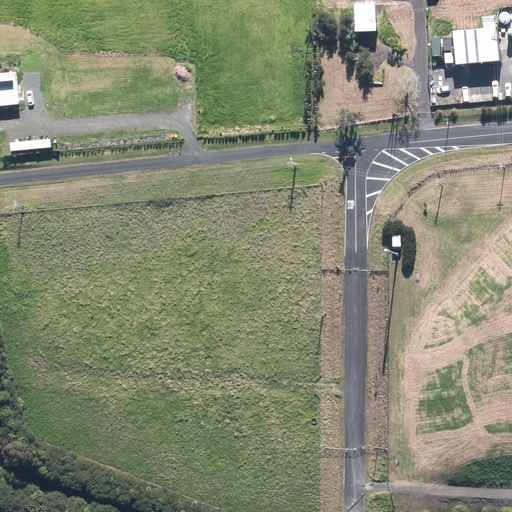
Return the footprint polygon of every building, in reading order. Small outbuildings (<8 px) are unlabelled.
[(360,32),(381,31),(379,4),(358,5),(360,32)] [(356,18),(356,6),(347,6),(347,18),(356,18)] [(505,62),(502,28),(456,33),(457,38),(445,39),(447,52),(445,52),(447,63),(459,62),(460,66),(505,62)] [(118,80),(156,76),(154,58),(116,63),(118,80)] [(81,69),(69,69),(69,84),(81,84),(81,69)] [(140,80),(142,90),(159,88),(157,78),(140,80)] [(114,84),(115,95),(140,91),(139,81),(114,84)]
